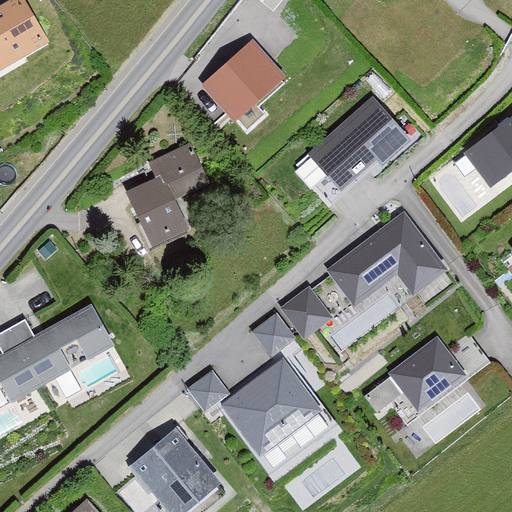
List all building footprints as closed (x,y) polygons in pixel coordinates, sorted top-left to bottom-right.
[(259,0),(273,12),(283,0),(259,0)] [(42,45),(20,6),(0,17),(0,64),(2,68),(42,45)] [(279,76),(253,46),(208,87),(234,116),(279,76)] [(407,143),(373,104),(296,172),(311,189),(327,174),(342,191),(380,158),(384,163),(407,143)] [(511,170),(511,126),(472,157),(493,185),(511,170)] [(206,188),(189,151),(154,167),(163,186),(132,200),(153,247),(184,232),(171,204),(206,188)] [(442,269),(404,219),(333,272),(355,301),(398,270),(413,291),(442,269)] [(329,318),(308,291),(286,308),(306,335),(329,318)] [(110,349),(90,314),(36,344),(25,325),(12,332),(42,387),(110,349)] [(277,318),(256,333),(271,353),(292,338),(277,318)] [(0,409),(42,387),(12,332),(0,338),(0,344),(8,360),(0,364),(0,409)] [(459,380),(437,348),(397,377),(420,408),(459,380)] [(319,410),(284,364),(227,407),(262,453),(319,410)] [(212,374),(191,389),(207,410),(227,395),(212,374)] [(180,511),(216,483),(176,436),(138,468),(175,511),(180,511)]
